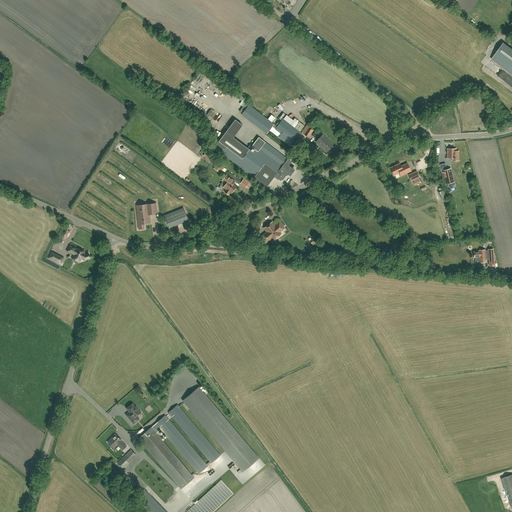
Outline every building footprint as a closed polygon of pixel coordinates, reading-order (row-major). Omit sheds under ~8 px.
[(511,49),(503,43),(492,59),(511,74),(511,49)] [(267,134),(274,124),(249,105),(242,115),(267,134)] [(296,128),(301,122),(296,118),(294,120),(288,115),(285,119),(296,128)] [(297,135),(300,136),(302,133),(295,128),(296,128),(283,118),(275,129),(292,141),(297,135)] [(308,123),(304,130),(302,133),(308,137),(314,128),(308,123)] [(327,152),(334,144),(323,134),(316,142),(327,152)] [(283,173),(286,175),(289,174),(290,175),(293,172),(291,171),(292,167),(288,165),(291,161),(288,159),(259,137),(247,152),(223,135),(213,148),(254,179),(266,188),(275,176),(278,179),(283,173)] [(354,144),(355,142),(352,140),(351,142),(342,136),(338,143),(351,150),(355,144),(354,144)] [(456,151),(456,149),(447,149),(447,158),(452,158),(452,161),(459,161),(458,151),(456,151)] [(206,152),(204,155),(211,161),(214,158),(211,156),(212,154),(208,150),(206,152)] [(218,171),(222,166),(218,163),(214,168),(218,171)] [(400,173),(407,169),(405,164),(401,166),(400,164),(395,166),(391,168),(394,175),(399,172),(400,173)] [(450,169),(443,170),(446,184),(453,182),(450,169)] [(417,172),(409,176),(412,181),(420,178),(417,172)] [(226,184),(224,187),(227,189),(225,192),(229,195),(231,192),(232,193),(237,187),(233,184),(235,181),(227,175),(223,181),(226,184)] [(149,214),(151,214),(157,213),(156,203),(136,205),(138,220),(139,229),(144,229),(144,224),(150,223),(149,214)] [(165,215),(169,227),(188,220),(183,208),(165,215)] [(279,222),(275,226),(272,222),(264,228),(269,235),(266,237),(264,234),(261,237),(266,243),(272,238),(273,240),(281,234),(280,232),(284,229),(279,222)] [(74,255),(74,256),(72,259),(79,262),(81,258),(85,260),(90,259),(88,253),(85,254),(84,253),(84,252),(78,248),(77,249),(70,246),(67,251),(74,255)] [(479,250),(479,251),(474,251),(474,258),(479,257),(480,262),(486,262),(486,259),(489,259),(488,251),(485,251),(485,250),(479,250)] [(64,258),(55,254),(51,252),(48,258),(60,264),(64,258)] [(182,401),(243,472),(259,458),(199,387),(182,401)] [(127,409),(130,412),(126,415),(134,424),(139,419),(137,416),(141,412),(136,406),(135,407),(133,404),(127,409)] [(212,463),(220,456),(177,405),(169,413),(212,463)] [(156,423),(151,428),(139,438),(182,489),(194,478),(156,434),(161,429),(199,474),(208,466),(165,416),(156,423)] [(121,441),(122,440),(116,434),(108,442),(114,448),(118,445),(123,450),(127,446),(121,441)] [(137,455),(131,450),(118,463),(123,468),(137,455)] [(141,462),(136,466),(170,500),(178,492),(147,461),(147,462),(144,465),(141,462)] [(125,474),(120,479),(128,488),(134,482),(125,474)] [(511,511),(511,474),(502,478),(511,506),(500,510),(500,511),(511,511)] [(151,511),(166,511),(144,489),(137,496),(151,511)] [(186,511),(194,504),(190,501),(183,509),(180,506),(178,509),(181,511),(179,511),(186,511)]
